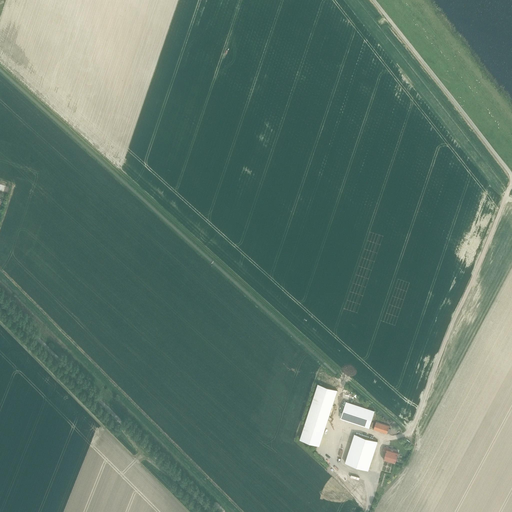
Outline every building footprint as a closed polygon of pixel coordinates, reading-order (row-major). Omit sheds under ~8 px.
[(319,445),(337,390),(318,384),(300,439),(319,445)] [(375,411),(346,401),(340,418),(369,428),(375,411)] [(387,434),(389,427),(376,422),(373,429),(387,434)] [(368,470),(378,441),(355,433),(345,462),(368,470)] [(386,452),(384,460),(395,463),(398,451),(389,449),(389,448),(387,447),(387,448),(384,447),(383,451),(386,452)] [(325,491),(323,496),(328,498),(334,500),(334,499),(340,501),(341,497),(344,498),(346,493),(339,491),(339,493),(331,490),(330,493),(325,491)]
